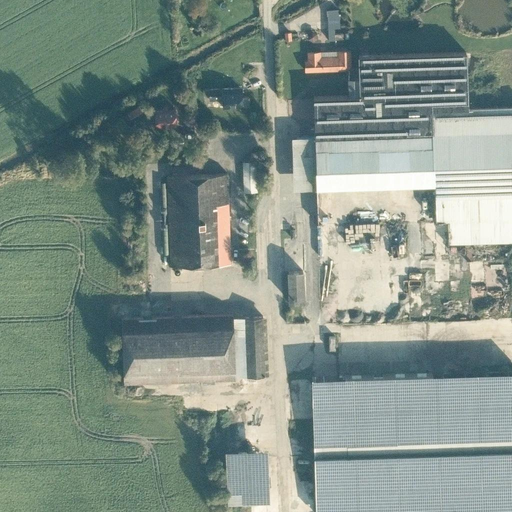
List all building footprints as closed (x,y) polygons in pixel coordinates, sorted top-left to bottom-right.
[(341,28),(326,28),(327,41),(341,40),(341,28)] [(511,105),(467,107),(464,50),(354,54),(355,94),(310,96),(311,135),(313,189),(432,185),(434,220),(445,220),(446,245),(511,241),(511,105)] [(302,53),(302,73),(349,71),(349,51),(302,53)] [(241,87),(206,88),(207,102),(241,101),(241,87)] [(175,109),(152,110),(153,126),(175,125),(175,109)] [(292,190),(313,189),(311,135),(290,136),(292,190)] [(229,173),(165,176),(169,267),(233,264),(229,173)] [(300,270),(284,271),(284,301),(300,301),(300,270)] [(230,312),(119,317),(122,383),(233,379),(233,375),(266,374),(264,315),(230,316),(230,312)] [(334,334),(326,334),(326,351),(335,351),(334,334)] [(511,370),(308,377),(312,511),(484,511),(511,511),(511,370)] [(222,448),(223,502),(264,500),(263,447),(222,448)]
